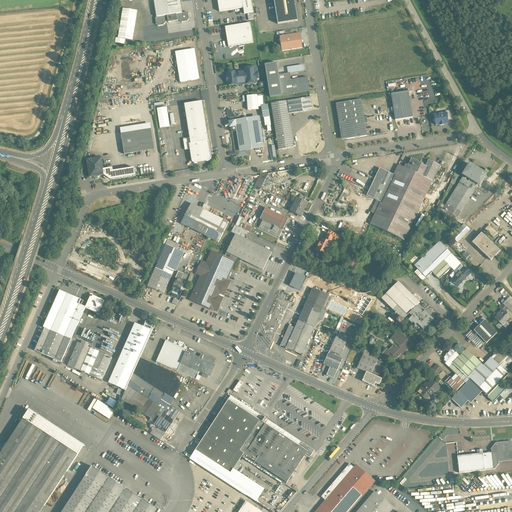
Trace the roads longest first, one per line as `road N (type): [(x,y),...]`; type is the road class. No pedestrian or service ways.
road 1 (unclassified): [(58,270),(89,197),(226,173)]
road 2 (residential): [(241,351),(332,156)]
road 3 (residential): [(241,351),(58,270)]
road 4 (residential): [(511,266),(375,408)]
road 5 (unclassified): [(198,0),(226,173)]
road 6 (residential): [(307,0),(332,156)]
road 7 (trunk): [(48,185),(0,332)]
road 8 (unclassified): [(407,0),(477,130)]
road 9 (unclassified): [(332,156),(477,130)]
road 10 (residential): [(58,270),(0,404)]
road 11 (residential): [(375,408),(246,353)]
road 12 (residential): [(511,421),(452,423),(375,408)]
road 13 (unclassified): [(375,408),(286,511)]
road 14 (trunk): [(94,0),(63,132)]
road 15 (track): [(75,0),(44,122)]
road 16 (residential): [(178,452),(246,353)]
